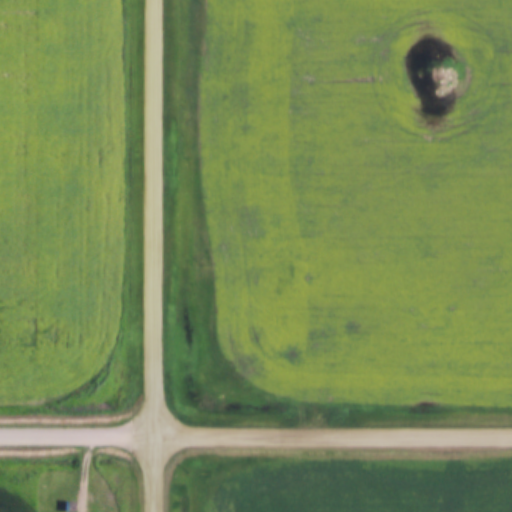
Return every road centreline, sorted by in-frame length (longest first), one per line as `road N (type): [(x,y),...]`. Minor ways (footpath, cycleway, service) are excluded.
road 1 (tertiary): [(156,0),(157,511)]
road 2 (residential): [(511,428),(0,428)]
